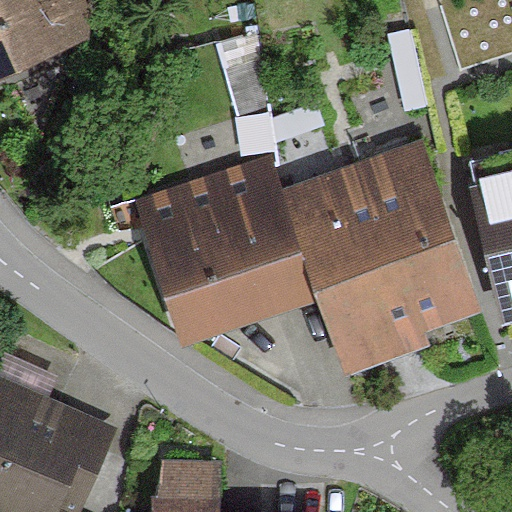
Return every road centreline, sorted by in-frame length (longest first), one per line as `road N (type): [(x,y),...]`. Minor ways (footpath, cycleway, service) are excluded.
road 1 (residential): [(352,470),(69,317),(0,256)]
road 2 (residential): [(352,470),(410,420),(511,376)]
